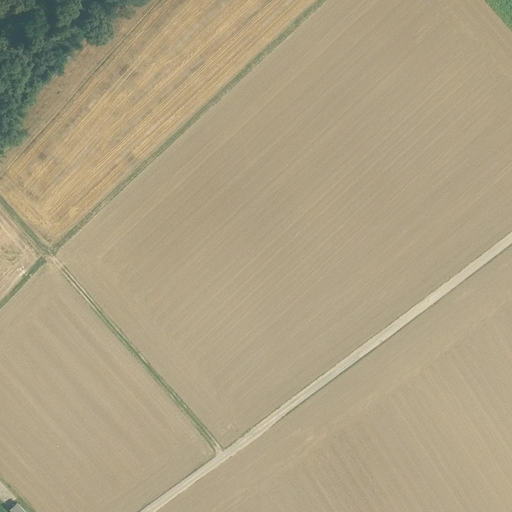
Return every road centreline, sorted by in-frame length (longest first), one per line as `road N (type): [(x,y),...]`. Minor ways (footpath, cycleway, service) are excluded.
road 1 (track): [(145,511),(511,239)]
road 2 (track): [(320,0),(49,253)]
road 3 (track): [(223,455),(49,253)]
